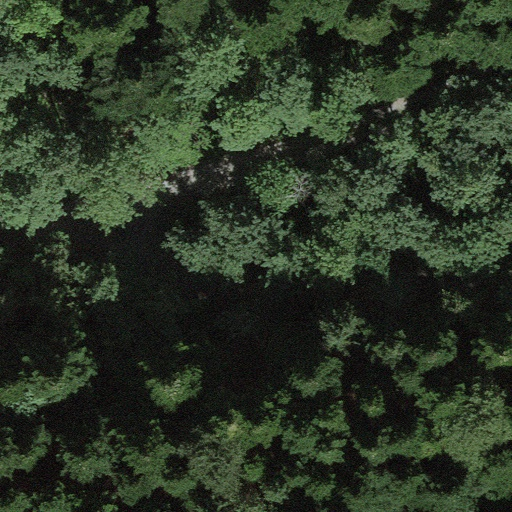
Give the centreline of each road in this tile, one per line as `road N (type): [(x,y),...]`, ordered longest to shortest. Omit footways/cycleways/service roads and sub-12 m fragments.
road 1 (track): [(0,220),(52,224),(153,202),(511,63)]
road 2 (track): [(52,224),(220,272),(511,264)]
